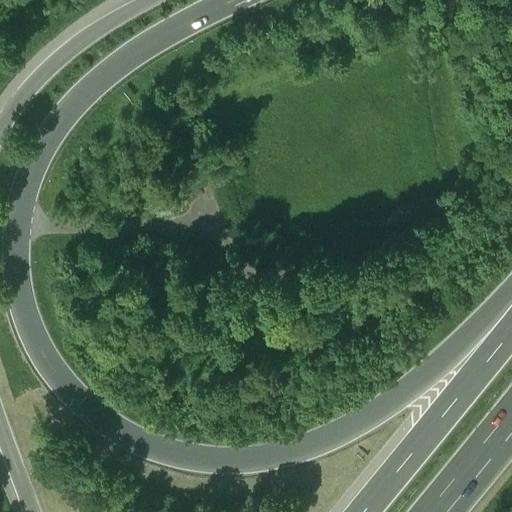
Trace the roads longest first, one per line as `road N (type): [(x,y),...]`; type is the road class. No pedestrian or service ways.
road 1 (motorway): [(511,315),(345,432),(256,463),(217,465),(137,447),(75,404),(21,312),(15,224),(29,169),(47,134),(99,74),(167,25),(220,0)]
road 2 (track): [(219,215),(256,275),(279,278),(408,209)]
road 3 (motorway): [(511,331),(363,511)]
road 4 (track): [(15,224),(188,223),(219,215),(209,193)]
road 5 (motorway): [(138,0),(51,58),(0,126)]
road 6 (motorway): [(428,511),(511,408)]
